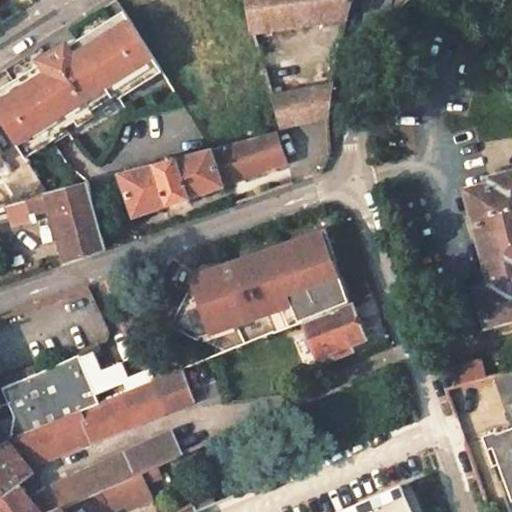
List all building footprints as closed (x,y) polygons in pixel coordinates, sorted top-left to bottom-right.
[(351,0),(246,0),(253,32),(346,17),(351,0)] [(152,56),(122,9),(61,49),(58,45),(46,53),(49,57),(0,87),(0,116),(17,142),(42,126),(50,137),(77,119),(75,116),(90,107),(92,110),(135,82),(129,71),(152,56)] [(481,49),(485,22),(454,17),(449,44),(481,49)] [(159,67),(152,56),(129,71),(135,82),(159,67)] [(331,80),(273,92),(284,126),(327,115),(331,80)] [(90,107),(75,116),(77,119),(82,128),(97,118),(92,110),(90,107)] [(42,126),(17,142),(24,154),(50,137),(42,126)] [(276,130),(119,172),(133,214),(223,185),(222,183),(284,162),(276,130)] [(28,160),(5,175),(14,188),(3,194),(5,201),(25,196),(48,190),(28,160)] [(511,166),(510,166),(501,167),(497,175),(497,179),(490,180),(492,186),(470,191),(484,249),(487,249),(494,276),(492,276),(494,287),(481,290),(491,324),(511,317),(511,166)] [(30,213),(32,219),(53,214),(66,261),(106,247),(88,180),(48,190),(25,196),(30,213)] [(6,220),(30,213),(25,196),(5,201),(1,203),(6,220)] [(325,231),(315,233),(330,253),(325,255),(328,265),(335,261),(325,231)] [(330,253),(315,233),(247,256),(249,261),(234,266),(232,262),(174,282),(177,291),(159,331),(186,344),(196,324),(202,327),(229,317),(231,324),(290,303),(298,323),(303,321),(349,302),(335,261),(328,265),(325,255),(330,253)] [(247,256),(232,262),(234,266),(249,261),(247,256)] [(62,293),(68,307),(92,298),(86,285),(62,293)] [(320,362),(365,342),(349,302),(303,321),(320,362)] [(196,324),(186,344),(231,324),(229,317),(202,327),(196,324)] [(226,360),(241,353),(237,345),(222,351),(226,360)] [(0,444),(95,405),(72,356),(38,372),(0,390),(0,397),(10,419),(0,422),(0,444)] [(30,464),(195,400),(190,383),(213,372),(208,361),(187,371),(186,367),(159,378),(95,405),(0,444),(0,511),(46,511),(139,472),(151,466),(175,456),(177,453),(167,431),(45,486),(30,464)] [(35,363),(0,378),(0,390),(38,372),(35,363)] [(511,369),(492,375),(506,427),(506,429),(511,427),(511,369)] [(511,427),(506,429),(506,427),(491,430),(504,478),(511,475),(511,427)] [(139,472),(144,482),(155,476),(151,466),(139,472)] [(402,511),(443,494),(434,469),(335,511),(402,511)] [(139,472),(46,511),(105,511),(109,509),(111,511),(128,504),(131,509),(140,505),(152,500),(144,482),(139,472)] [(241,511),(235,494),(218,502),(201,509),(197,501),(177,511),(241,511)] [(201,509),(218,502),(214,494),(197,501),(201,509)]
